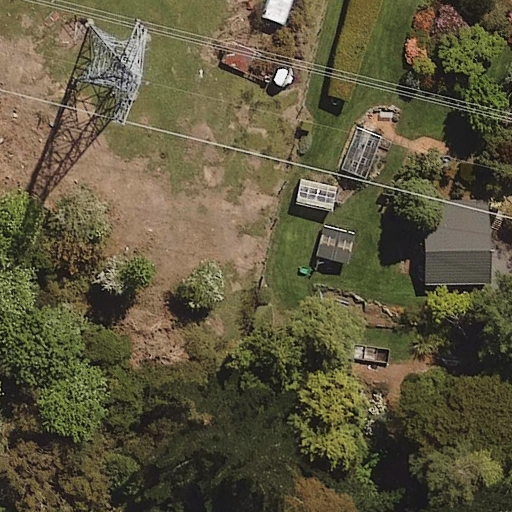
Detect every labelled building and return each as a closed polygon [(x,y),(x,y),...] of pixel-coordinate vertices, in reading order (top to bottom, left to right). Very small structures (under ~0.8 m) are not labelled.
[(293,0),(267,0),(262,16),(285,23),(293,0)] [(383,134),(359,126),(345,169),(369,177),(383,134)] [(340,185),(302,177),(297,202),(335,210),(340,185)] [(492,202),(428,203),(430,283),(494,282),(492,202)] [(365,235),(325,227),(318,258),(359,266),(365,235)]
